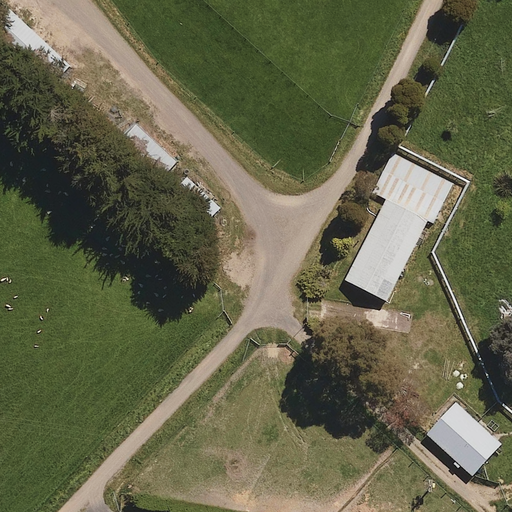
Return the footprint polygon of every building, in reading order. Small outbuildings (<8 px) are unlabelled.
[(75,68),(20,15),(6,30),(61,83),(75,68)] [(182,161),(139,124),(126,139),(169,176),(182,161)] [(434,225),(455,184),(410,160),(394,152),(373,193),(389,201),(346,284),(388,306),(430,223),(434,225)] [(227,210),(189,176),(177,190),(214,224),(227,210)] [(503,449),(457,406),(428,437),(474,480),(503,449)]
